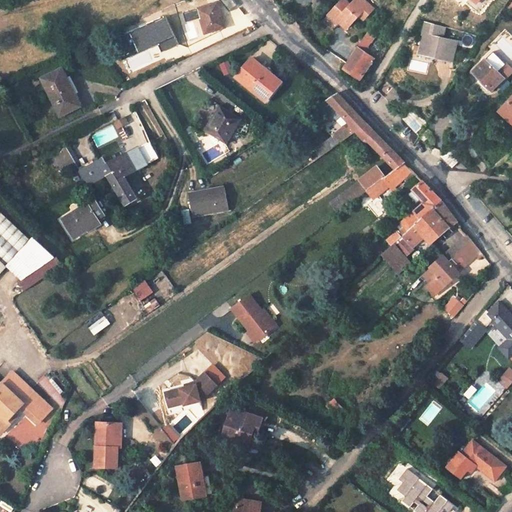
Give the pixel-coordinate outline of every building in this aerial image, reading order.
[(341,22),(347,27),(361,12),(365,16),(374,7),(366,0),(354,0),(351,3),(347,0),(342,0),(324,20),(334,29),(341,22)] [(199,15),(204,32),(225,26),(218,1),(199,6),(201,15),(199,15)] [(368,29),(343,66),(355,74),(361,79),(374,58),(367,53),(378,36),(368,29)] [(455,41),(442,39),(443,34),(427,31),(426,35),(425,35),(421,52),(451,59),(455,41)] [(472,71),(491,91),(505,77),(485,57),(472,71)] [(252,58),(237,78),(267,102),(282,83),(252,58)] [(77,94),(65,67),(44,77),(62,114),(78,107),(73,96),(77,94)] [(337,93),(334,95),(324,101),(346,124),(353,131),(365,122),(360,116),(346,102),(337,93)] [(73,96),(78,107),(82,105),(77,94),(73,96)] [(511,122),(511,97),(500,111),(511,122)] [(324,112),(330,107),(324,101),(319,105),(324,112)] [(220,106),(205,131),(226,144),(241,120),(220,106)] [(426,123),(413,109),(402,119),(416,133),(426,123)] [(393,169),(402,161),(378,135),(365,122),(353,131),(361,140),(372,148),(393,169)] [(334,146),(353,131),(346,124),(328,138),(334,146)] [(425,141),(432,130),(426,127),(421,136),(425,141)] [(122,207),(135,199),(130,192),(140,187),(132,173),(158,159),(149,143),(139,148),(144,158),(135,163),(132,160),(129,153),(105,165),(102,159),(77,172),(86,189),(106,178),(122,207)] [(463,158),(451,146),(443,156),(449,164),(453,168),(463,158)] [(76,169),(64,148),(45,158),(57,180),(76,169)] [(135,163),(144,158),(139,148),(133,151),(136,157),(132,160),(135,163)] [(398,177),(406,186),(417,176),(409,168),(402,161),(393,169),(383,176),(372,185),(376,192),(385,185),(387,187),(398,177)] [(376,168),(338,197),(345,206),(372,185),(383,176),(376,168)] [(423,203),(400,225),(406,233),(407,232),(413,227),(441,202),(432,193),(422,181),(411,192),(423,203)] [(228,210),(224,187),(187,194),(192,216),(228,210)] [(85,231),(87,234),(98,226),(95,221),(102,216),(92,200),(58,222),(69,241),(85,231)] [(452,216),(441,202),(413,227),(430,244),(456,221),(452,216)] [(180,211),(182,226),(191,225),(188,210),(180,211)] [(0,212),(0,261),(5,266),(20,280),(17,283),(21,290),(62,265),(56,256),(54,258),(32,238),(30,240),(0,212)] [(407,232),(406,233),(399,239),(404,244),(412,237),(407,232)] [(470,239),(465,232),(443,255),(448,259),(451,256),(470,239)] [(395,274),(415,257),(404,244),(399,239),(380,256),(395,274)] [(470,239),(451,256),(457,264),(461,268),(479,249),(476,246),(470,239)] [(443,255),(424,275),(432,283),(425,290),(419,297),(428,306),(461,271),(448,259),(443,255)] [(432,283),(424,275),(416,282),(425,290),(432,283)] [(150,287),(139,296),(147,307),(158,300),(150,287)] [(273,326),(249,294),(232,308),(256,339),(273,326)] [(454,296),(443,308),(454,317),(464,305),(454,296)] [(511,317),(499,302),(485,315),(508,340),(497,350),(507,359),(511,354),(511,317)] [(165,313),(160,306),(149,314),(153,321),(165,313)] [(471,349),(488,329),(477,320),(460,340),(471,349)] [(107,321),(92,332),(101,344),(116,332),(107,321)] [(11,373),(2,384),(21,400),(30,389),(11,373)] [(217,386),(205,373),(195,383),(195,386),(165,394),(168,408),(184,404),(184,406),(200,402),(217,386)] [(21,407),(32,416),(39,422),(52,407),(30,389),(21,400),(2,384),(0,385),(0,429),(3,432),(12,421),(10,419),(21,407)] [(233,407),(220,442),(243,450),(249,432),(251,427),(256,429),(260,417),(233,407)] [(117,425),(97,424),(96,469),(116,470),(116,448),(117,425)] [(473,440),(462,454),(459,451),(447,467),(461,478),(467,469),(471,472),(475,468),(494,483),(507,466),(473,440)] [(177,465),(182,496),(211,491),(208,473),(201,474),(199,462),(177,465)] [(416,471),(406,484),(415,491),(413,493),(436,511),(447,497),(416,471)] [(258,511),(260,507),(260,502),(238,499),(235,511),(258,511)]
